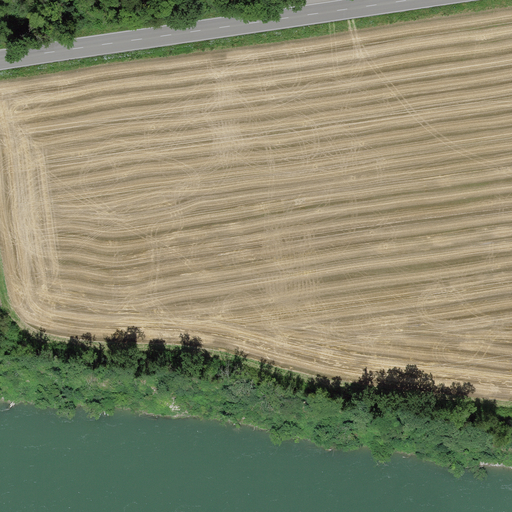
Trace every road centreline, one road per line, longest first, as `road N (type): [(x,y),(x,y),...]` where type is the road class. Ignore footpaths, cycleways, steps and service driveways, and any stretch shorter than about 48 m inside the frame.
road 1 (primary): [(407,0),(0,60)]
road 2 (residential): [(511,130),(263,167)]
